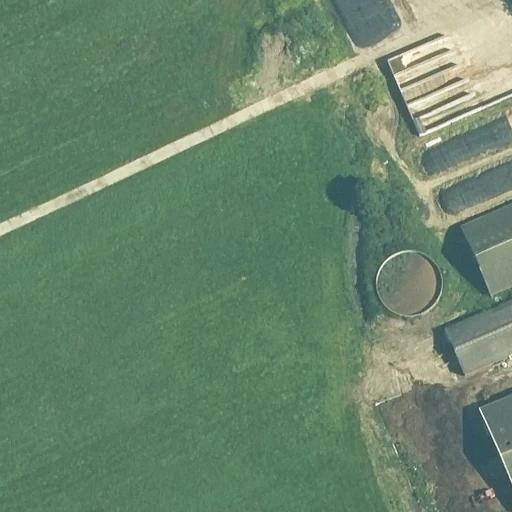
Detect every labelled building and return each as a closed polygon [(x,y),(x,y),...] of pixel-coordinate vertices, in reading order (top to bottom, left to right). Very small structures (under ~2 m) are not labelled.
[(424,51),(369,74),(401,149),(456,125),(424,51)] [(511,126),(420,157),(426,176),(511,147),(511,126)] [(428,196),(439,221),(504,193),(492,167),(428,196)] [(488,298),(511,287),(511,205),(458,229),(488,298)] [(464,379),(511,357),(511,305),(445,335),(464,379)] [(511,490),(511,401),(479,416),(511,490)]
